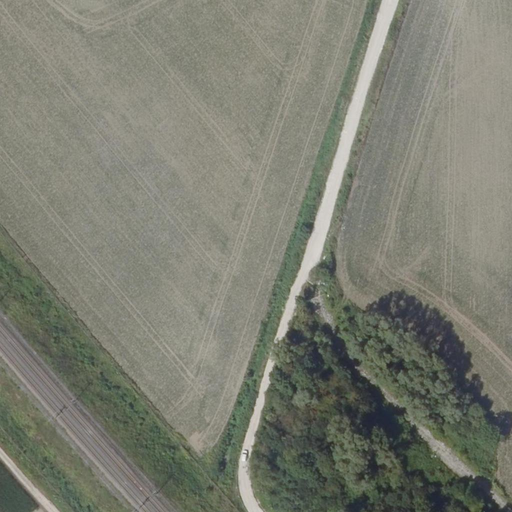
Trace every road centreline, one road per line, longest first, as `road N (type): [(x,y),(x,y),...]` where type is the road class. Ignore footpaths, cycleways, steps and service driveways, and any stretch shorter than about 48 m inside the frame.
road 1 (track): [(391,0),(310,262),(320,306),(340,346),(509,511)]
road 2 (track): [(254,511),(245,459),(282,325),(310,262)]
